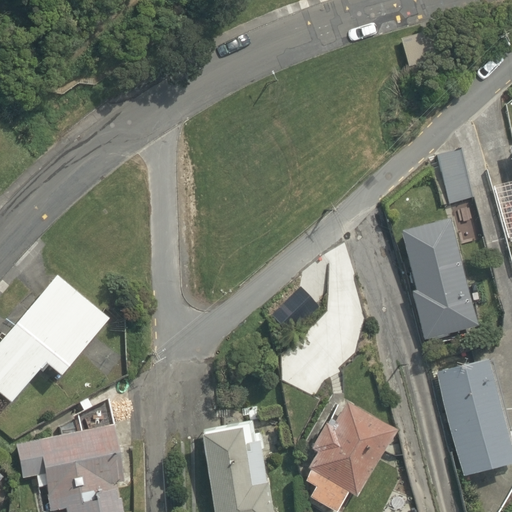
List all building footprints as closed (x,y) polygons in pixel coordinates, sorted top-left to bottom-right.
[(443,28),(401,39),(409,71),(451,60),(443,28)] [(479,199),(468,147),(436,154),(447,205),(479,199)] [(456,222),(404,236),(419,293),(412,295),(427,346),(486,329),(456,222)] [(57,372),(70,384),(120,325),(66,280),(0,357),(0,395),(22,413),(57,372)] [(285,334),(319,305),(306,289),(272,318),(285,334)] [(511,467),(511,422),(497,362),(441,375),(466,479),(511,467)] [(343,405),(306,480),(320,487),(314,500),(336,511),(346,511),(355,496),(366,502),(400,433),(343,405)] [(121,511),(118,486),(131,484),(122,432),(19,449),(25,484),(38,482),(39,494),(46,493),(49,511),(121,511)] [(255,480),(247,432),(207,438),(218,511),(279,511),(274,477),(255,480)] [(0,466),(0,488),(11,477),(0,466)]
